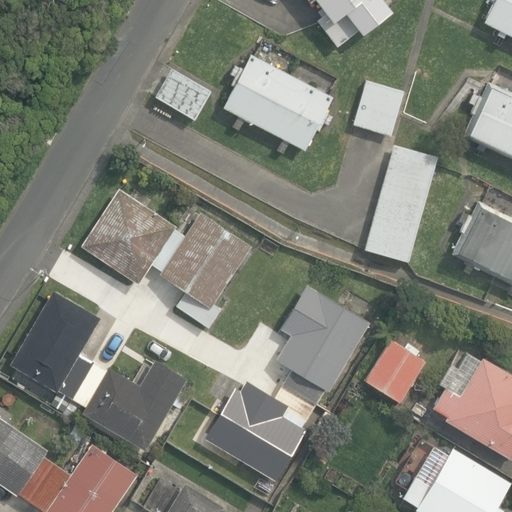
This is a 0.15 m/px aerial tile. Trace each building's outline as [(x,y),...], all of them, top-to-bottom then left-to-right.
[(311,11),(332,38),(353,22),(356,26),(385,4),(381,0),(317,0),(320,4),(311,11)] [(511,0),(489,0),(481,17),(511,32),(511,0)] [(221,101),(303,143),(314,122),(317,124),(321,116),(327,119),(332,110),(323,105),(330,91),(249,49),(241,63),(233,59),(229,67),(234,70),(230,78),(232,80),(221,101)] [(155,91),(194,115),(210,86),(171,63),(155,91)] [(462,126),(511,149),(511,84),(488,73),(481,88),(472,84),(468,93),(474,95),(470,103),(473,104),(462,126)] [(350,118),(388,129),(400,86),(363,75),(350,118)] [(362,244),(405,256),(435,152),(392,139),(362,244)] [(172,300),(203,321),(215,303),(207,298),(246,240),(196,206),(180,230),(169,223),(171,221),(115,183),(77,239),(133,277),(146,257),(157,265),(155,268),(181,285),(172,300)] [(451,248),(511,278),(511,212),(478,196),(471,210),(462,206),(458,214),(463,217),(459,225),(462,227),(451,248)] [(202,434),(273,476),(302,427),(298,424),(322,385),(325,387),(367,318),(304,281),(278,324),(289,330),(273,356),(289,365),(271,394),(244,377),(238,387),(232,384),(202,434)] [(77,406),(139,443),(181,372),(149,353),(134,379),(104,361),(102,364),(73,347),(94,312),(48,285),(5,357),(51,384),(52,383),(80,400),(77,406)] [(399,397),(422,356),(384,334),(360,375),(399,397)] [(442,414),(509,454),(511,448),(511,372),(479,353),(457,391),(443,382),(431,403),(444,411),(442,414)] [(14,488),(49,511),(103,511),(134,469),(89,438),(67,470),(40,451),(44,445),(0,414),(0,479),(14,489),(14,488)] [(412,503),(426,511),(495,511),(500,505),(493,501),(507,477),(449,442),(426,480),(411,471),(399,491),(414,500),(412,503)] [(223,511),(226,508),(185,483),(167,511),(162,511),(160,511),(159,511),(223,511)]
